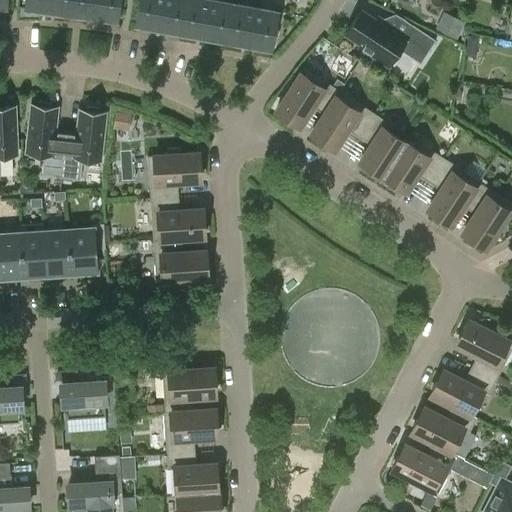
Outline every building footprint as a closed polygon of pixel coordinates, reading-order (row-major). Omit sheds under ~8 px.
[(48,10),(49,0),(25,0),(25,7),(48,10)] [(49,0),(48,10),(71,13),(72,0),(49,0)] [(72,0),(71,13),(93,17),(95,0),(72,0)] [(95,0),(93,17),(117,20),(119,0),(95,0)] [(158,28),(163,0),(139,0),(135,24),(158,28)] [(163,0),(158,28),(180,32),(186,0),(163,0)] [(186,0),(180,32),(203,36),(209,0),(186,0)] [(213,0),(209,0),(203,36),(225,40),(232,3),(213,0)] [(232,3),(225,40),(248,44),(255,7),(232,3)] [(255,7),(248,44),(271,49),(272,45),(274,45),(276,35),(273,35),(278,12),(255,7)] [(413,25),(406,36),(377,17),(375,20),(360,10),(345,33),(360,43),(358,46),(374,56),(379,48),(394,58),(399,49),(420,63),(435,40),(413,25)] [(435,28),(456,39),(465,22),(443,11),(435,28)] [(324,114),(339,90),(333,85),(327,82),(323,87),(300,72),(276,110),(295,123),(308,103),(323,113),(324,114)] [(333,85),(339,90),(344,83),(337,79),(333,85)] [(339,90),(324,114),(323,113),(311,133),(330,145),(342,126),(359,137),(374,113),(339,90)] [(60,176),(65,132),(54,130),(57,107),(51,106),(51,102),(37,101),(37,105),(31,104),(26,152),(44,154),(41,174),(60,176)] [(0,154),(16,154),(14,106),(0,106),(0,154)] [(65,132),(60,176),(80,178),(82,158),(100,160),(105,112),(99,111),(100,107),(86,106),(85,110),(79,109),(77,133),(65,132)] [(113,128),(129,130),(131,113),(116,110),(113,128)] [(374,113),(359,137),(375,147),(364,164),(382,176),(406,141),(405,140),(404,141),(383,127),(387,121),(374,113)] [(406,141),(382,176),(383,177),(383,176),(401,188),(412,171),(428,181),(444,157),(431,149),(428,155),(406,141)] [(150,197),(178,195),(177,176),(200,174),(198,151),(180,153),(180,147),(167,148),(167,153),(147,155),(150,197)] [(444,157),(428,181),(445,192),(432,211),(451,224),(463,205),(479,180),(444,157)] [(463,205),(479,216),(466,235),(486,248),(511,207),(511,203),(479,182),(479,181),(479,180),(463,205)] [(54,191),(54,200),(65,200),(65,190),(54,191)] [(178,195),(150,197),(153,239),(181,237),(181,238),(204,236),(203,213),(179,215),(178,195)] [(41,197),(30,198),(31,207),(42,206),(41,197)] [(46,272),(44,232),(43,222),(19,224),(20,234),(22,273),(46,272)] [(68,230),(70,270),(95,268),(94,248),(105,248),(103,223),(91,223),(91,229),(68,230)] [(70,270),(68,230),(44,232),(46,272),(70,270)] [(0,275),(22,273),(20,234),(0,234),(0,275)] [(181,237),(153,239),(155,281),(207,278),(205,255),(182,256),(181,238),(181,237)] [(470,367),(495,380),(511,347),(511,340),(469,319),(458,339),(479,350),(470,367)] [(193,410),(193,409),(191,391),(215,389),(213,366),(162,370),(164,411),(163,411),(163,412),(193,410)] [(470,414),(470,413),(482,390),(488,393),(495,380),(470,367),(461,384),(440,374),(430,394),(451,405),(451,404),(470,414)] [(89,376),(89,380),(62,382),(62,388),(64,388),(65,399),(63,399),(63,406),(66,405),(66,418),(106,415),(105,404),(108,404),(107,390),(111,390),(110,375),(89,376)] [(0,422),(19,421),(18,409),(21,409),(20,403),(18,403),(17,391),(19,391),(19,385),(0,386),(0,422)] [(147,412),(163,412),(163,403),(147,404),(147,412)] [(432,441),(451,451),(463,428),(469,431),(477,416),(470,413),(470,414),(451,404),(451,405),(442,421),(421,411),(411,431),(431,442),(432,441)] [(166,452),(195,451),(193,432),(217,431),(215,408),(193,409),(193,410),(163,412),(166,452)] [(432,441),(431,442),(423,459),(402,448),(392,469),(408,477),(405,482),(416,488),(419,483),(438,492),(457,454),(451,451),(432,441)] [(95,468),(120,466),(119,454),(115,454),(115,446),(105,447),(105,455),(94,456),(95,468)] [(122,455),(131,454),(130,446),(121,446),(122,455)] [(177,492),(219,490),(218,489),(216,468),(196,469),(195,451),(166,452),(167,467),(174,467),(176,494),(177,493),(177,492)] [(466,461),(457,457),(452,466),(461,470),(466,461)] [(511,511),(511,485),(503,481),(511,465),(500,459),(489,482),(499,487),(485,511),(511,511)] [(0,461),(0,474),(10,474),(9,461),(0,461)] [(123,511),(120,466),(95,468),(96,480),(69,482),(69,488),(71,488),(72,499),(70,500),(70,506),(72,506),(72,511),(123,511)] [(10,474),(0,474),(0,511),(12,511),(13,511),(25,510),(25,509),(27,509),(27,503),(25,503),(24,491),(26,491),(26,485),(11,486),(10,474)] [(214,511),(220,511),(219,490),(177,492),(177,493),(178,511),(214,511)] [(436,496),(426,491),(420,504),(429,508),(436,496)]
